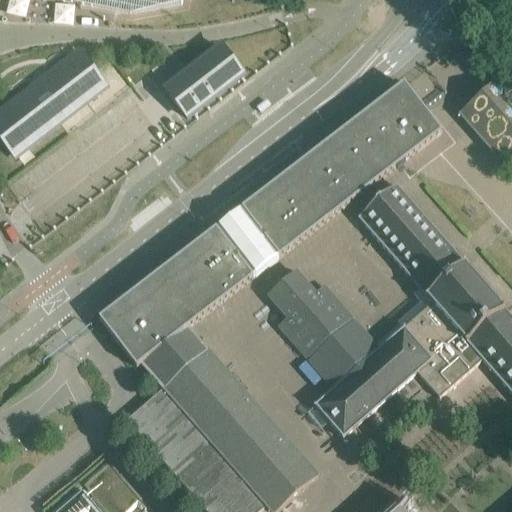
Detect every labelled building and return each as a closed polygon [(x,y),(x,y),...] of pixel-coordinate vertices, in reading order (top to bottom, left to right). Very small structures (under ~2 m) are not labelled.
[(45,0),(62,3),(63,2),(130,15),(182,6),(182,0),(45,0)] [(221,49),(165,92),(187,120),(243,77),(221,49)] [(5,119),(0,122),(0,138),(11,153),(24,143),(28,149),(107,89),(99,79),(93,83),(81,67),(87,63),(79,53),(1,113),(5,119)] [(511,155),(511,88),(503,78),(459,116),(501,165),(511,155)] [(280,259),(441,135),(404,86),(242,210),(280,259)] [(315,296),(296,275),(269,299),(288,320),(279,328),(334,391),(307,414),(321,430),(328,424),(342,441),(417,375),(439,400),(482,363),(511,397),(511,319),(396,188),(357,221),(432,306),(379,352),(324,289),(315,296)] [(241,211),(99,321),(136,370),(141,366),(188,330),(279,260),(280,259),(242,210),(241,211)] [(162,390),(125,423),(137,437),(202,511),(261,511),(266,508),(269,511),(276,511),(317,477),(188,330),(141,366),(162,390)]
